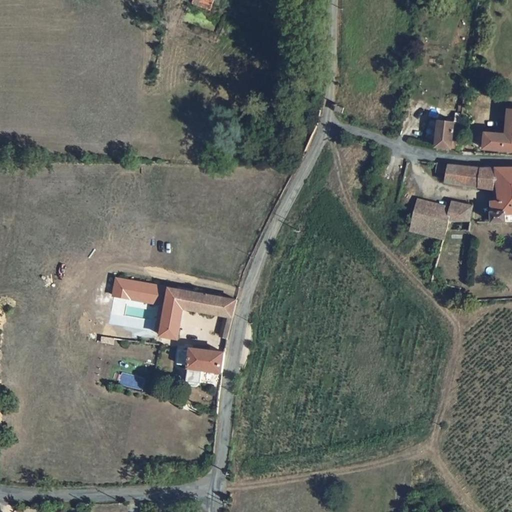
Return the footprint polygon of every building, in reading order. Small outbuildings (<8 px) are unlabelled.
[(482,146),(511,149),(511,108),(507,108),(504,134),(483,132),(482,146)] [(434,147),(450,148),(454,113),(438,111),(434,147)] [(511,167),(460,165),(435,160),(433,171),(444,174),(443,181),(498,187),(499,198),(489,199),(490,222),(511,219),(511,167)] [(459,218),(460,203),(451,201),(449,211),(447,218),(459,218)] [(409,229),(441,238),(447,218),(449,211),(416,202),(409,229)] [(459,218),(470,217),(470,204),(460,203),(459,218)] [(220,316),(231,318),(237,300),(114,280),(112,297),(153,303),(148,332),(155,333),(154,336),(172,338),(177,309),(220,316)] [(225,338),(231,318),(220,316),(216,335),(225,338)] [(203,368),(222,370),(224,352),(184,348),(183,354),(172,353),(171,365),(184,366),(183,382),(187,383),(187,384),(188,386),(189,387),(191,388),(193,388),(195,387),(196,386),(196,384),(201,384),(203,368)]
